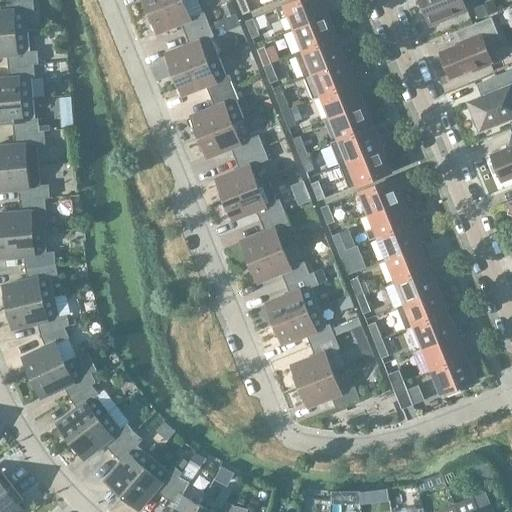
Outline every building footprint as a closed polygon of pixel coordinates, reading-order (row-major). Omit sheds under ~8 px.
[(0,33),(27,31),(25,11),(33,10),(32,0),(2,0),(3,11),(0,11),(0,33)] [(143,0),(149,12),(179,0),(143,0)] [(189,18),(182,0),(179,0),(149,12),(157,32),(180,23),(185,34),(209,24),(204,12),(189,18)] [(218,0),(202,0),(204,9),(219,7),(218,0)] [(236,0),(242,15),(250,12),(245,0),(236,0)] [(320,0),(298,0),(285,6),(276,9),(280,19),(289,16),(294,28),(327,15),(320,0)] [(418,0),(429,26),(466,11),(461,0),(418,0)] [(294,28),(303,51),(336,37),(327,15),(294,28)] [(252,38),(259,35),(252,18),(245,21),(252,38)] [(491,62),(485,46),(500,40),(491,18),(465,28),(470,40),(440,52),(450,78),(472,70),(473,72),(489,66),(488,63),(491,62)] [(174,75),(218,57),(210,38),(214,37),(209,24),(185,34),(189,45),(166,54),(174,75)] [(38,64),(37,51),(29,52),(27,31),(0,33),(0,55),(7,55),(8,67),(33,64),(38,64)] [(336,37),(303,51),(294,54),(303,77),(312,73),(345,60),(336,37)] [(256,50),(263,67),(271,64),(264,47),(256,50)] [(226,76),(218,57),(174,75),(182,95),(205,85),(210,97),(234,87),(229,74),(226,76)] [(345,60),(312,73),(303,77),(312,99),(321,95),(354,82),(345,60)] [(34,78),(33,64),(8,67),(9,79),(0,79),(0,100),(33,98),(31,78),(34,78)] [(271,64),(263,67),(270,83),(278,80),(271,64)] [(490,93),(468,102),(474,115),(472,118),(475,126),(478,127),(480,130),(511,116),(511,70),(485,81),(490,93)] [(321,95),(330,117),(363,104),(354,82),(321,95)] [(210,97),(214,107),(191,117),(199,137),(232,124),(243,119),(236,100),(239,99),(234,87),(210,97)] [(289,108),(282,91),(274,94),(281,111),(289,108)] [(0,122),(12,122),(13,133),(39,131),(38,118),(34,118),(33,98),(0,100),(0,122)] [(363,104),(330,117),(339,140),(372,127),(363,104)] [(295,125),(289,108),(281,111),(288,128),(295,125)] [(240,142),(232,124),(199,137),(207,157),(230,148),(235,159),(263,147),(258,135),(240,142)] [(330,143),(339,166),(381,149),(372,127),(339,140),(330,143)] [(0,168),(26,166),(38,165),(37,145),(45,144),(43,131),(39,131),(13,133),(14,145),(0,146),(0,168)] [(511,134),(511,146),(490,155),(493,162),(492,164),(496,174),(498,175),(501,182),(511,177),(511,132),(511,133),(511,134)] [(307,153),(300,136),(292,139),(299,156),(307,153)] [(216,179),(224,199),(257,186),(249,167),(268,159),(263,147),(235,159),(239,170),(216,179)] [(390,172),(381,149),(339,166),(348,189),(390,172)] [(313,169),(307,153),(299,156),(306,172),(313,169)] [(38,165),(26,166),(0,168),(0,189),(18,188),(19,200),(44,198),(49,198),(48,185),(40,185),(38,165)] [(343,190),(337,168),(320,173),(327,195),(343,190)] [(360,192),(369,215),(402,201),(393,178),(360,192)] [(257,186),(224,199),(232,219),(255,210),(260,221),(284,212),(279,199),(276,200),(268,181),(257,186)] [(310,184),(317,201),(325,198),(318,181),(310,184)] [(0,235),(32,233),(44,232),(47,232),(45,212),(44,198),(19,200),(20,212),(0,214),(0,235)] [(374,227),(365,231),(369,240),(378,237),(411,224),(402,201),(369,215),(374,227)] [(327,224),(334,221),(327,205),(320,208),(327,224)] [(289,224),(284,212),(260,221),(264,232),(241,241),(249,262),(282,248),(274,230),(289,224)] [(420,246),(411,224),(378,237),(387,259),(420,246)] [(32,233),(0,235),(0,257),(24,255),(25,268),(55,263),(54,252),(46,252),(44,232),(32,233)] [(346,250),(339,233),(331,236),(338,253),(346,250)] [(387,259),(396,281),(429,268),(420,246),(387,259)] [(280,272),(285,283),(309,274),(304,261),(290,267),(282,248),(249,262),(257,282),(280,272)] [(352,266),(346,250),(338,253),(345,270),(352,266)] [(57,275),(55,263),(25,268),(27,280),(3,286),(7,304),(7,307),(42,299),(54,297),(49,277),(57,275)] [(396,281),(405,304),(438,290),(429,268),(396,281)] [(266,304),(274,324),(307,311),(299,292),(321,283),(316,271),(309,274),(285,283),(289,294),(266,304)] [(364,294),(371,291),(367,280),(359,283),(357,277),(349,281),(356,297),(364,294)] [(405,329),(414,326),(447,313),(438,290),(405,304),(396,307),(405,329)] [(370,311),(364,294),(356,297),(363,314),(370,311)] [(349,295),(337,300),(342,311),(353,306),(349,295)] [(54,297),(42,299),(7,307),(8,310),(12,328),(37,323),(40,335),(64,327),(69,326),(66,315),(58,317),(54,297)] [(305,335),(310,346),(334,336),(329,324),(326,325),(318,306),(307,311),(274,324),(282,344),(305,335)] [(456,335),(447,313),(414,326),(423,348),(456,335)] [(367,325),(374,342),(382,339),(375,322),(367,325)] [(69,338),(64,327),(40,335),(45,347),(23,358),(30,375),(31,378),(64,363),(55,344),(69,338)] [(338,335),(334,336),(310,346),(314,357),(291,366),(299,386),(332,373),(325,354),(343,347),(338,335)] [(423,348),(432,370),(465,357),(456,335),(423,348)] [(382,339),(374,342),(381,359),(388,356),(382,339)] [(33,380),(41,397),(64,386),(69,398),(91,385),(95,382),(91,372),(83,376),(75,357),(64,363),(31,378),(33,380)] [(474,380),(465,357),(432,370),(443,398),(460,391),(458,386),(474,380)] [(387,375),(392,386),(403,381),(398,370),(387,375)] [(340,392),(332,373),(299,386),(307,406),(331,397),(335,408),(359,398),(354,386),(340,392)] [(412,405),(403,381),(392,386),(401,409),(412,405)] [(70,441),(98,420),(108,412),(96,396),(98,394),(91,385),(69,398),(77,409),(57,424),(69,439),(68,439),(70,441)] [(108,412),(98,420),(70,441),(72,444),(72,443),(84,458),(103,443),(112,453),(134,432),(127,423),(120,428),(108,412)] [(122,495),(145,468),(152,459),(137,446),(142,439),(134,432),(112,453),(122,462),(105,481),(120,493),(119,493),(122,495)] [(165,498),(179,477),(182,473),(173,466),(168,472),(152,459),(145,468),(122,495),(124,497),(138,509),(155,490),(165,498)] [(0,494),(12,485),(4,475),(0,478),(0,494)] [(196,511),(200,505),(207,492),(179,477),(165,498),(176,504),(172,511),(196,511)] [(0,511),(20,511),(22,511),(14,499),(19,495),(12,485),(0,494),(0,511)] [(492,511),(485,491),(453,504),(456,511),(492,511)] [(233,511),(235,506),(225,501),(219,511),(213,511),(200,505),(196,511),(233,511)]
